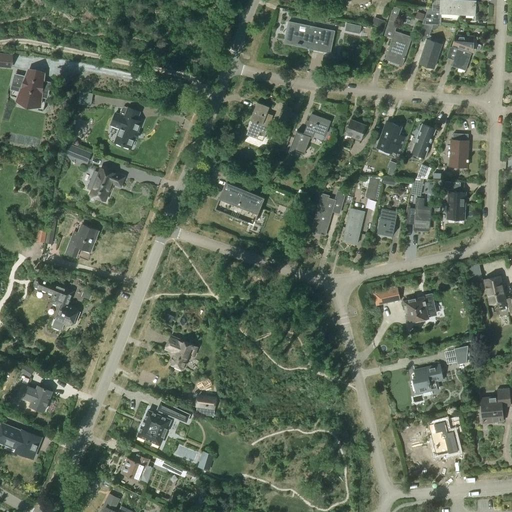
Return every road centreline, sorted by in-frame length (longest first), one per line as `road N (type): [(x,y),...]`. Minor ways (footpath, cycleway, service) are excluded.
road 1 (residential): [(53,511),(165,228)]
road 2 (residential): [(495,106),(228,65)]
road 3 (residential): [(385,494),(332,281)]
road 4 (residential): [(332,281),(165,228)]
road 5 (residential): [(165,228),(228,65)]
road 6 (residential): [(490,238),(480,248),(332,281)]
road 7 (residential): [(490,238),(495,106)]
